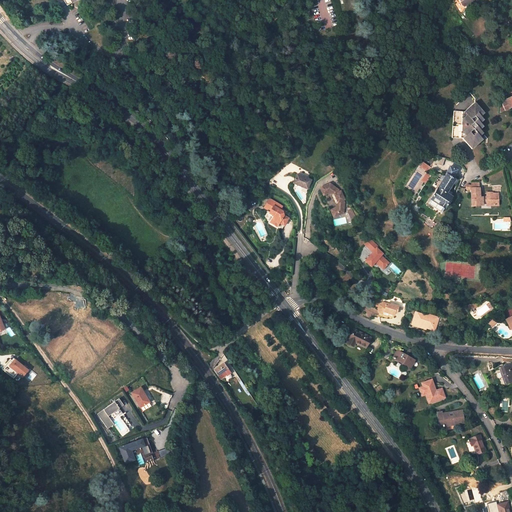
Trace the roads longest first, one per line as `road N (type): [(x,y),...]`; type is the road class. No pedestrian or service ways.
road 1 (tertiary): [(0,21),(42,61),(144,126),(281,301)]
road 2 (track): [(218,350),(209,294),(184,246),(149,224),(103,172),(28,163)]
road 3 (tertiary): [(286,308),(436,511)]
road 4 (track): [(0,297),(91,422),(117,477),(121,511)]
road 5 (residential): [(0,285),(59,286),(97,300),(189,381)]
road 6 (residential): [(286,308),(314,298),(438,346)]
road 7 (residential): [(511,477),(477,407),(439,361),(438,346)]
